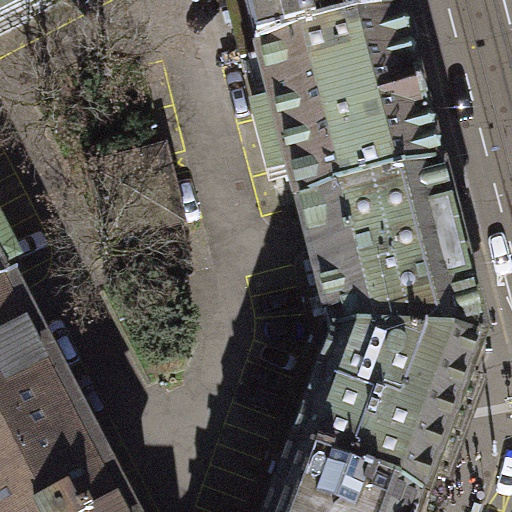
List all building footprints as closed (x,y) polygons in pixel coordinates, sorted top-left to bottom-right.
[(0,0),(0,9),(15,3),(22,0),(0,0)] [(375,0),(240,0),(254,54),(381,22),(376,1),(375,0)] [(398,18),(381,22),(254,54),(296,216),(439,179),(398,18)] [(177,222),(160,150),(87,168),(104,240),(177,222)] [(445,201),(439,179),(296,216),(301,236),(330,344),(483,351),(445,201)] [(120,511),(122,511),(5,293),(0,295),(0,511),(120,511)] [(427,507),(483,351),(330,344),(292,456),(427,507)] [(292,456),(270,511),(425,511),(427,507),(292,456)]
